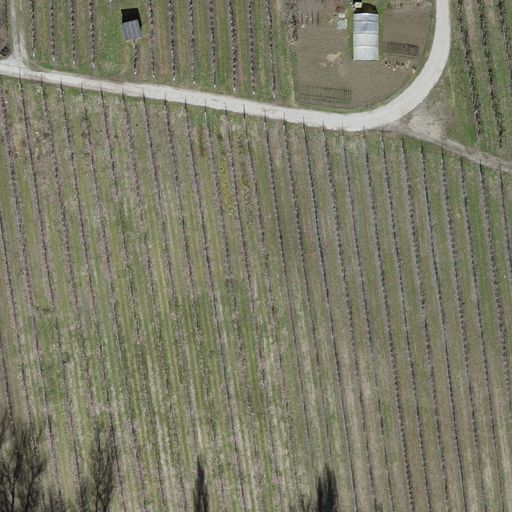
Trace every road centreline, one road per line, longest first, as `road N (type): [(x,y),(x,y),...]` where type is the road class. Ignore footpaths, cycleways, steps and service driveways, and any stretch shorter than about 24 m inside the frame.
road 1 (unclassified): [(0,64),(336,123),(403,111),(440,59),(441,0)]
road 2 (track): [(336,123),(511,168)]
